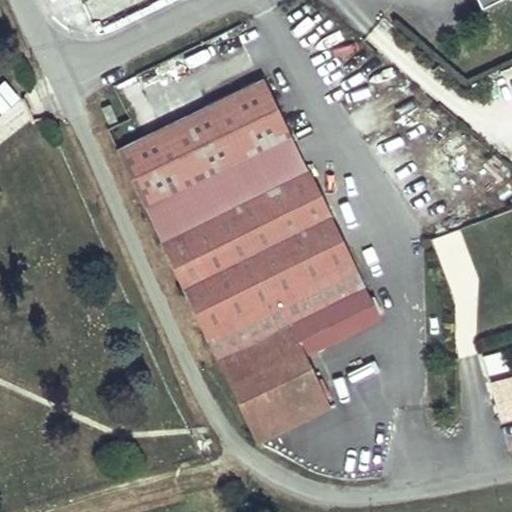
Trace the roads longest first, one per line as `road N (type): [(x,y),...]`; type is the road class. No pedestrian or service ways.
road 1 (residential): [(57,74),(164,312),(218,419),(247,456),(302,485),(359,497),(511,477)]
road 2 (track): [(58,511),(247,456)]
road 3 (unknown): [(353,0),(385,40),(458,91),(478,100),(511,98)]
road 4 (residential): [(57,74),(216,0)]
